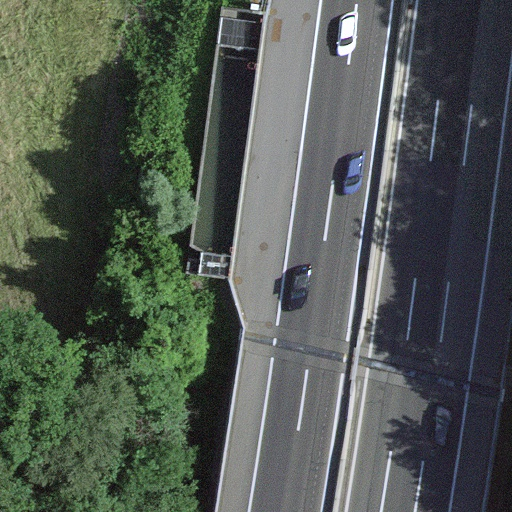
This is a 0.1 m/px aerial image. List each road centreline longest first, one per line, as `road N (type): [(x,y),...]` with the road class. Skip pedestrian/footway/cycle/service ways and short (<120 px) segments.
road 1 (motorway): [(362,0),(284,511)]
road 2 (motorway): [(396,511),(471,0)]
